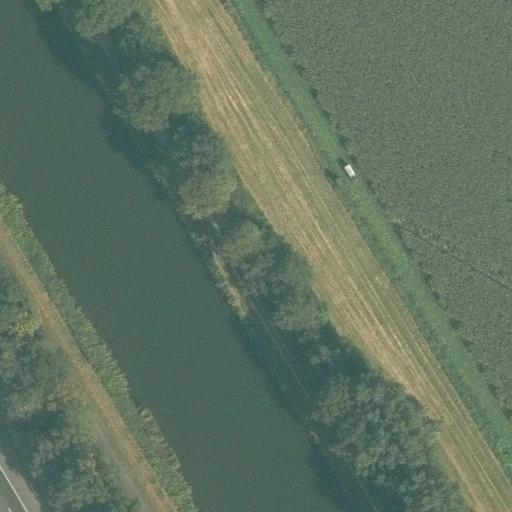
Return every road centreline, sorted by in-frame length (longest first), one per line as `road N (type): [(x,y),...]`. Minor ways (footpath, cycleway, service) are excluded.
road 1 (track): [(383,511),(73,0)]
road 2 (unclassified): [(163,511),(0,241)]
